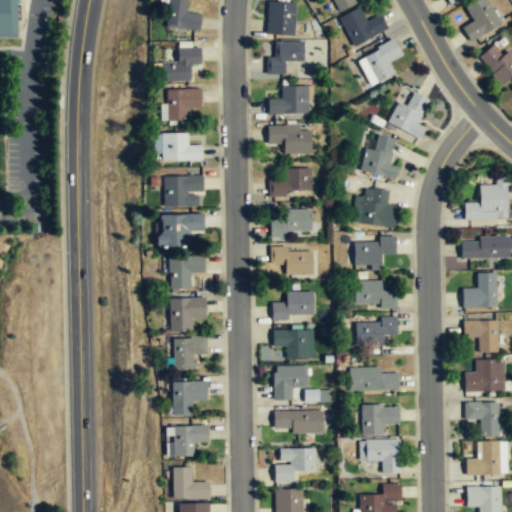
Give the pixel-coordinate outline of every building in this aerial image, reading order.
[(0,0),(0,36),(16,36),(15,0),(0,0)] [(185,0),(171,0),(171,30),(199,30),(199,13),(185,13),(185,0)] [(355,0),(330,0),(337,12),(356,1),(355,0)] [(484,0),(474,0),(464,6),(473,20),(462,26),(471,41),(501,24),(484,0)] [(266,34),(294,34),(294,1),(266,1),(266,34)] [(386,29),(378,13),(366,20),(359,6),(337,17),(352,46),(386,29)] [(265,74),(284,74),(284,62),(302,62),(302,40),(273,40),(273,56),(265,56),(265,74)] [(401,57),(394,41),(356,57),(368,86),(394,75),(388,62),(401,57)] [(511,51),(510,49),(501,57),(492,46),(476,58),(500,87),(511,77),(511,51)] [(199,49),(177,49),(177,63),(160,63),(160,82),(189,82),(189,65),(199,65),(199,49)] [(266,115),(307,115),(306,86),(279,87),(280,99),(266,99),(266,115)] [(199,108),(199,90),(164,90),(164,121),(186,121),(186,108),(199,108)] [(416,125),(427,99),(412,92),(409,98),(396,93),(383,123),(419,139),(423,128),(416,125)] [(309,155),(309,128),(265,128),(265,145),(281,145),(281,155),(309,155)] [(188,133),(160,133),(160,161),(201,161),(201,145),(188,145),(188,133)] [(393,179),(396,167),(388,165),(394,139),(376,135),(372,150),(363,148),(358,171),(393,179)] [(309,169),(282,169),(282,181),(267,181),(267,195),(309,195),(309,169)] [(201,176),(161,177),(161,208),(195,208),(195,193),(201,192),(201,176)] [(462,221),(506,221),(506,180),(493,180),(493,186),(477,187),(477,204),(462,204),(462,221)] [(392,227),(394,205),(385,205),(387,190),(364,188),(363,196),(355,195),(352,223),(392,227)] [(285,239),(285,233),(310,232),(310,211),(282,211),(282,220),(268,220),(268,239),(285,239)] [(188,247),(188,232),(202,231),(202,215),(155,215),(155,247),(188,247)] [(352,238),(352,268),(380,268),(380,254),(394,254),(394,238),(352,238)] [(459,239),(459,259),(509,259),(509,239),(459,239)] [(282,276),(311,276),(311,252),(285,252),(285,247),(268,247),(268,265),(282,265),(282,276)] [(203,273),(203,257),(166,258),(166,290),(189,290),(189,273),(203,273)] [(460,289),(460,308),(495,308),(495,273),(474,273),(474,289),(460,289)] [(380,281),(351,281),(351,307),(394,307),(394,292),(380,292),(380,281)] [(312,318),(312,293),(284,293),(284,303),(270,303),(270,318),(312,318)] [(205,318),(205,297),(168,298),(169,331),(191,331),(192,318),(205,318)] [(396,335),(396,320),(353,320),(353,348),(381,348),(381,335),(396,335)] [(496,321),(461,321),(461,339),(476,339),(476,353),(496,353),(496,321)] [(270,330),(270,348),(283,348),(283,358),(312,358),(312,330),(270,330)] [(206,335),(189,335),(189,337),(172,338),(173,370),(193,369),(192,354),(206,353),(206,335)] [(503,391),(503,361),(473,361),(473,373),(462,373),(462,391),(503,391)] [(305,388),(305,366),(270,366),(270,401),(290,401),(290,388),(305,388)] [(378,374),(378,368),(347,368),(347,391),(397,391),(397,373),(378,374)] [(206,380),(171,381),(172,414),(192,414),(192,400),(206,399),(206,380)] [(476,435),(498,435),(497,402),(463,402),(463,419),(476,419),(476,435)] [(359,406),(359,435),(381,435),(381,425),(397,425),(397,406),(359,406)] [(321,432),(321,412),(271,412),(271,432),(321,432)] [(208,424),(172,424),(173,454),(193,455),(193,441),(208,441),(208,424)] [(399,474),(399,440),(357,440),(357,462),(380,462),(380,474),(399,474)] [(464,474),(499,474),(499,440),(477,440),(477,457),(464,457),(464,474)] [(292,473),(314,472),(314,448),(276,449),(277,465),(272,465),(272,483),(293,482),(292,473)] [(191,466),(171,466),(172,497),(209,496),(209,480),(191,480),(191,466)] [(397,511),(397,485),(380,485),(380,495),(356,495),(356,511),(397,511)] [(465,486),(465,507),(476,507),(476,511),(499,511),(499,486),(465,486)] [(301,511),(301,490),(273,490),(273,511),(301,511)] [(178,511),(208,511),(208,501),(178,502),(178,511)]
